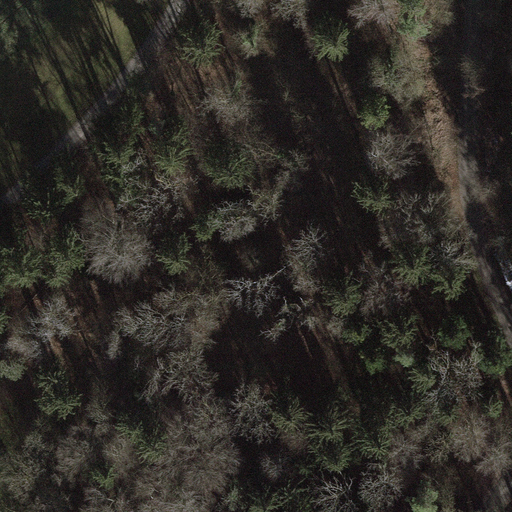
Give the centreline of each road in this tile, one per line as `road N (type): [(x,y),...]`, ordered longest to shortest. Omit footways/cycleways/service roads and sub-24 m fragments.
road 1 (track): [(511,318),(489,262),(474,187),(475,0)]
road 2 (track): [(182,0),(103,107),(0,207)]
